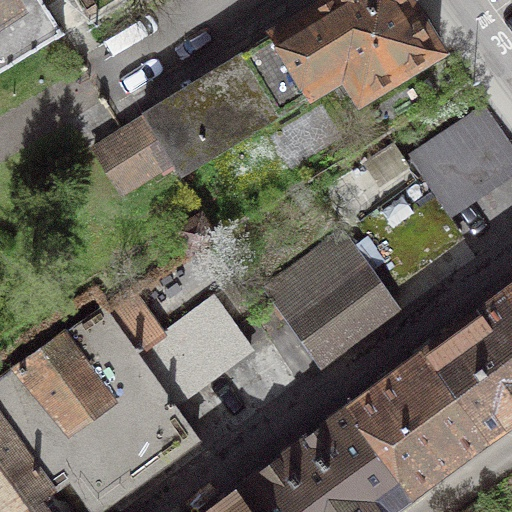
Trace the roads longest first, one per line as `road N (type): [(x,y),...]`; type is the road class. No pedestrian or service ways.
road 1 (residential): [(160,511),(511,263)]
road 2 (residential): [(0,133),(199,0)]
